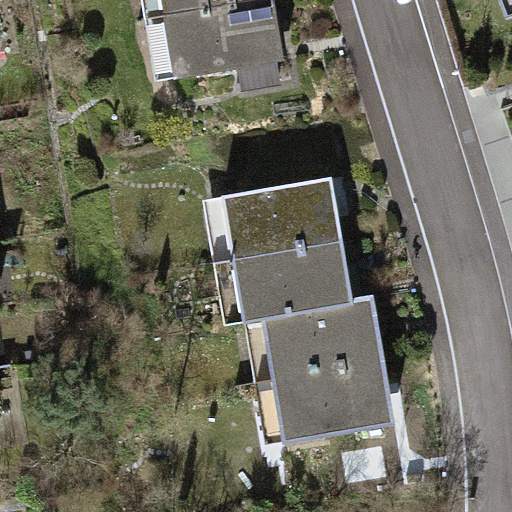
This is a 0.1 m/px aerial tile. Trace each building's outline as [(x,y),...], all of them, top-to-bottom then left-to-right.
[(162,0),(166,16),(256,0),(162,0)] [(273,0),(256,0),(166,16),(176,78),(240,67),(243,87),(278,81),(275,61),(283,60),(273,0)] [(224,197),(234,259),(341,241),(330,179),(224,197)] [(352,302),(341,241),(234,259),(245,320),(265,317),(352,302)] [(371,299),(352,302),(265,317),(275,379),(382,360),(371,299)] [(382,360),(275,379),(286,441),(393,422),(382,360)]
